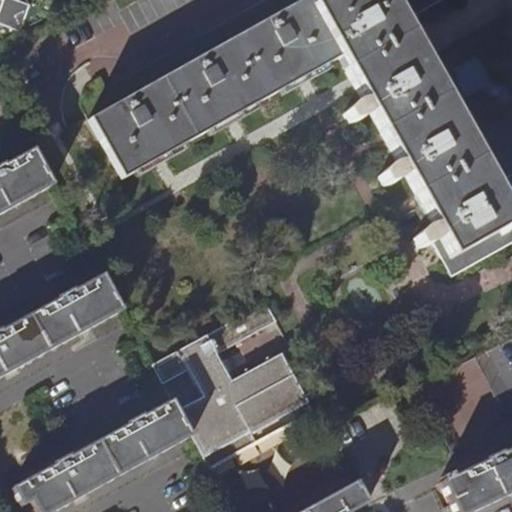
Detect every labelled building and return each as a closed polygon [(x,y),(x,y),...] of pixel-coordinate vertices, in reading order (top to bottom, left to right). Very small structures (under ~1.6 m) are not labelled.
[(0,0),(0,43),(82,0),(0,0)] [(442,0),(298,0),(86,121),(120,182),(336,60),(362,105),(352,109),(342,116),(347,125),(354,124),(361,120),(368,115),(397,167),(390,169),(382,174),(378,178),(382,187),(388,186),(396,182),(403,177),(433,229),(428,231),(417,236),(413,240),(418,250),(423,249),(431,245),(438,238),(440,241),(433,245),(451,277),(511,242),(511,173),(493,184),(416,50),(401,23),(442,0)] [(0,214),(55,185),(35,149),(4,166),(3,165),(0,166),(0,214)] [(0,378),(123,311),(104,275),(74,292),(72,291),(56,300),(57,301),(2,332),(1,331),(0,330),(0,378)] [(265,302),(152,364),(164,386),(189,372),(203,397),(178,411),(192,436),(210,471),(314,413),(281,353),(232,380),(228,373),(222,362),(217,354),(276,322),(265,302)] [(222,362),(228,373),(235,370),(229,359),(222,362)] [(23,511),(51,511),(192,436),(178,411),(173,401),(143,417),(142,416),(125,426),(125,427),(70,457),(68,456),(52,465),(53,467),(12,489),(23,511)] [(441,483),(454,511),(473,511),(496,502),(511,493),(511,448),(503,453),(502,451),(484,459),(485,462),(454,477),(453,474),(443,479),(444,481),(441,483)] [(287,509),(288,511),(298,511),(347,485),(343,478),(287,509)] [(300,511),(351,511),(368,503),(357,481),(300,511)]
